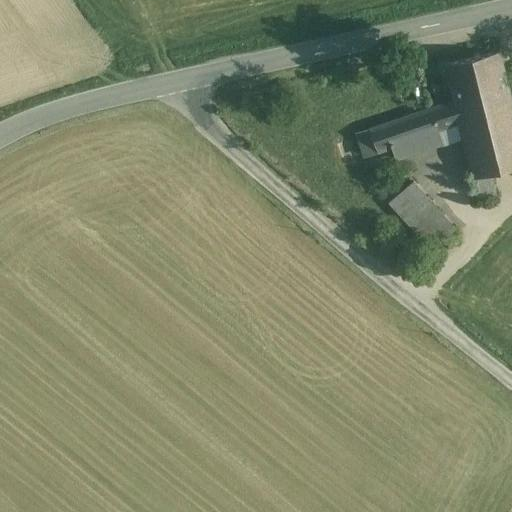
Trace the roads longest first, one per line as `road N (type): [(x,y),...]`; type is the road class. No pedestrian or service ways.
road 1 (residential): [(185,79),(195,116),(511,383)]
road 2 (secondary): [(185,79),(511,9)]
road 3 (secondary): [(0,134),(43,114),(185,79)]
